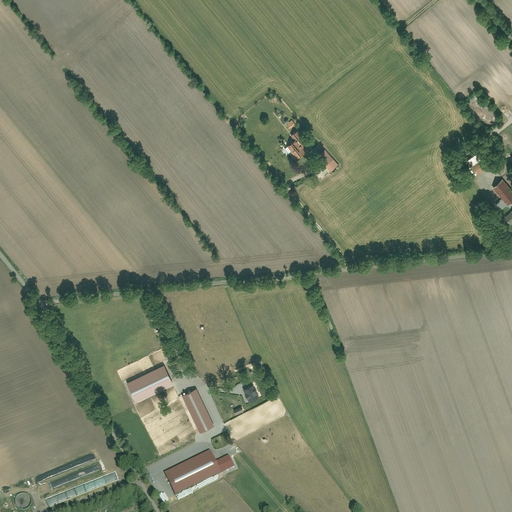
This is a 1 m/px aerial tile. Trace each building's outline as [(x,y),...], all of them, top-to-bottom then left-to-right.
[(288,125),(291,129),(297,125),(293,121),(288,125)] [(301,129),(295,134),(304,144),(310,139),(301,129)] [(297,140),(287,148),(297,160),(307,152),(297,140)] [(324,150),(318,155),(326,163),(331,158),(324,150)] [(467,169),(473,176),(487,165),(481,158),(467,169)] [(511,186),(507,179),(495,188),(507,204),(511,199),(511,186)] [(128,384),(136,401),(172,384),(164,367),(128,384)] [(243,388),(249,402),(262,396),(256,383),(243,388)] [(184,395),(201,431),(214,425),(197,389),(184,395)] [(222,473),(211,452),(164,475),(175,496),(222,473)] [(16,501),(16,507),(19,510),(25,511),(30,508),(32,504),(32,499),(29,496),(25,494),(20,495),(17,498),(16,501)]
